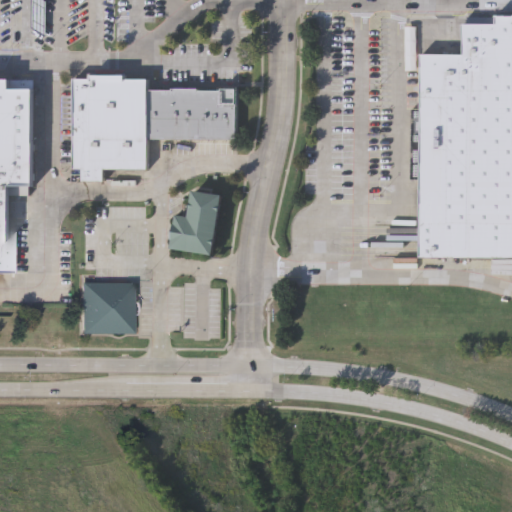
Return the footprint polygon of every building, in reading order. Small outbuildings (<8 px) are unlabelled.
[(423,54),(423,256),(511,256),(511,17),(465,17),(465,54),(423,54)] [(10,271),(0,270),(0,75),(13,75),(13,86),(35,86),(35,185),(29,185),(29,192),(10,192),(10,271)] [(74,76),(149,76),(149,87),(237,87),(237,138),(149,137),(148,168),(104,168),(104,180),(83,180),(83,168),(74,168),(74,76)] [(215,255),(173,248),(178,214),(190,216),(194,190),(224,194),(215,255)] [(80,332),(80,281),(133,281),(133,332),(80,332)]
